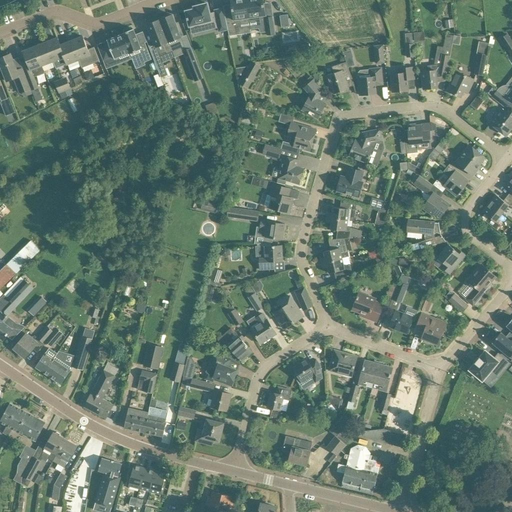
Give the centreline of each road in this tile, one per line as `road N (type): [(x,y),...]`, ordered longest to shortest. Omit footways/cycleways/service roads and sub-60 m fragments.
road 1 (residential): [(330,324),(302,240),(342,115),(433,106),(506,154)]
road 2 (tertiary): [(195,463),(117,440),(0,364)]
road 3 (residential): [(232,471),(264,367),(330,324)]
road 4 (residential): [(0,33),(57,10),(100,27),(170,0)]
road 5 (residential): [(399,511),(439,369)]
road 6 (residential): [(511,266),(471,233),(465,211),(506,154)]
